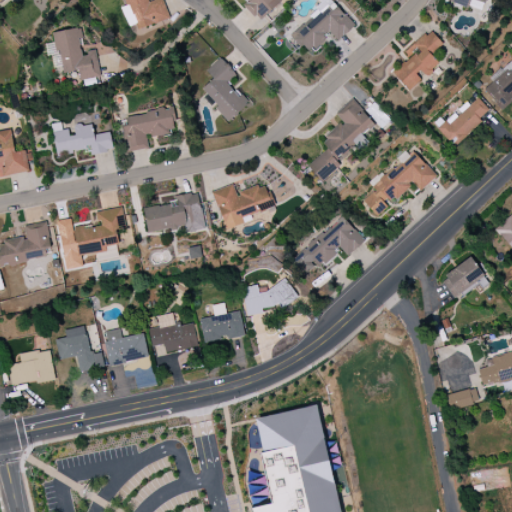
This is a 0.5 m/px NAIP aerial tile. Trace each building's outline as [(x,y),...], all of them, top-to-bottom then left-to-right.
[(169,19),(162,0),(153,0),(150,1),(150,0),(123,0),(125,7),(121,8),(129,32),(169,19)] [(281,1),(280,0),(245,0),(242,3),(257,20),(281,1)] [(309,53),(330,34),(337,42),(354,26),(333,3),(327,8),(330,11),(324,17),(319,12),(293,35),(309,53)] [(54,32),(61,74),(78,71),(80,81),(100,78),(96,52),(81,54),(78,39),(82,38),(80,28),(54,32)] [(393,71),(407,90),(423,78),(439,66),(431,55),(442,46),(431,30),(412,45),(418,53),(393,71)] [(206,71),(213,79),(201,89),(229,121),(248,105),(228,81),(235,74),(221,58),(206,71)] [(500,108),(511,97),(511,60),(482,88),(500,108)] [(437,128),(453,146),(490,112),(478,98),(470,105),(467,102),(456,112),(437,128)] [(342,122),(321,141),(328,149),(308,166),(321,182),(342,165),(336,158),(374,124),(352,99),(335,114),(342,122)] [(391,121),(374,103),(364,111),(382,130),(391,121)] [(147,149),(146,137),(174,132),(170,108),(125,116),(127,127),(124,127),(127,152),(147,149)] [(56,154),(91,150),(91,155),(112,152),(110,133),(92,135),(90,124),(74,126),(75,136),(69,136),(69,130),(61,130),(60,123),(52,124),(56,154)] [(0,162),(1,163),(3,176),(29,172),(25,151),(15,152),(11,130),(0,131),(0,162)] [(435,177),(408,148),(396,160),(398,162),(371,186),(375,190),(362,201),(377,217),(413,183),(420,191),(435,177)] [(212,191),(225,230),(253,221),(251,215),(273,208),(265,185),(236,194),(233,185),(212,191)] [(148,232),(184,226),(186,234),(205,230),(198,192),(174,197),(175,203),(143,209),(148,232)] [(64,269),(96,265),(95,253),(104,252),(103,246),(118,244),(116,230),(125,229),(122,208),(97,211),(98,225),(72,229),(71,219),(58,221),(64,269)] [(511,214),(495,229),(511,248),(511,214)] [(347,257),(364,241),(341,216),(292,261),(305,275),(317,264),(322,269),(337,256),(333,252),(338,247),(347,257)] [(0,242),(0,265),(51,257),(45,223),(24,226),(26,238),(0,242)] [(453,299),(484,279),(471,259),(440,278),(453,299)] [(298,298),(285,279),(265,292),(260,293),(255,285),(242,288),(247,317),(263,314),(262,309),(278,306),(280,310),(298,298)] [(200,319),(204,343),(227,339),(244,337),(240,312),(226,314),(224,304),(212,306),(214,317),(200,319)] [(148,329),(151,347),(164,345),(165,353),(199,347),(194,323),(176,327),(174,313),(157,317),(159,327),(148,329)] [(64,330),(65,338),(55,340),(59,360),(76,357),(79,372),(104,367),(101,352),(89,354),(84,327),(64,330)] [(148,358),(143,334),(121,338),(119,329),(105,332),(107,343),(104,343),(109,366),(148,358)] [(12,388),(55,379),(49,349),(19,355),(20,363),(7,365),(12,388)] [(478,369),(482,387),(511,380),(511,352),(485,358),(487,367),(478,369)] [(446,396),(451,411),(479,403),(474,388),(446,396)] [(338,511),(319,406),(256,418),(262,453),(261,453),(270,505),(250,508),(250,511),(338,511)]
